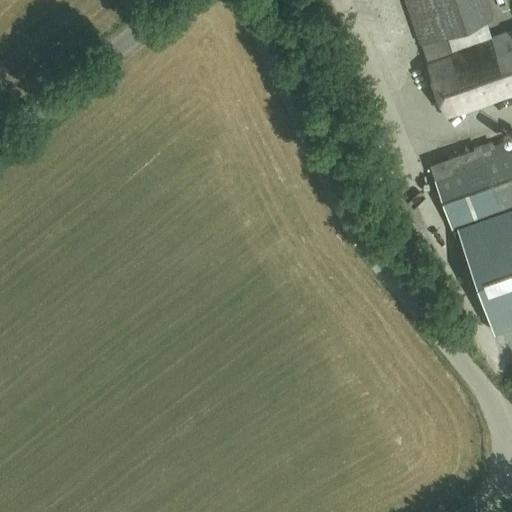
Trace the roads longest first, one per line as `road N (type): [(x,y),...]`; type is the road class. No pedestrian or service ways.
road 1 (unclassified): [(245,0),(367,250),(505,415)]
road 2 (unclassified): [(0,135),(178,0)]
